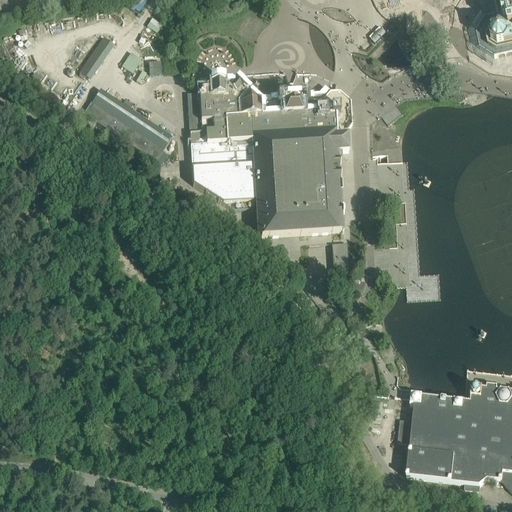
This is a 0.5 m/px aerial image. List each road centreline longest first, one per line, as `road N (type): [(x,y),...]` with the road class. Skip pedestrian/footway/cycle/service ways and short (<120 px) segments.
road 1 (unclassified): [(350,511),(323,361),(302,303),(217,236),(0,103)]
road 2 (unclassified): [(177,497),(0,466)]
